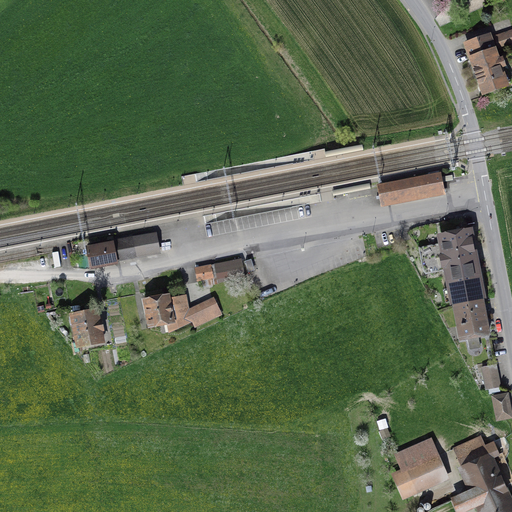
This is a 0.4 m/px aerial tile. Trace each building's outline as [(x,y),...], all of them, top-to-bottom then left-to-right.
[(511,30),(495,37),(499,49),(511,44),(511,30)] [(502,59),(497,61),(489,37),(467,45),(484,92),(510,83),(502,59)] [(440,175),(379,187),(382,202),(443,190),(440,175)] [(469,231),(442,236),(443,243),(419,248),(423,268),(426,274),(432,272),(431,266),(443,264),(443,266),(447,266),(454,305),(482,300),(476,267),(469,231)] [(112,244),(115,259),(138,255),(157,251),(154,236),(112,244)] [(115,259),(112,244),(96,247),(96,245),(88,247),(92,267),(103,265),(115,262),(115,259)] [(254,267),(251,259),(245,261),(248,269),(254,267)] [(228,262),(215,265),(218,276),(219,282),(244,277),(241,260),(228,262)] [(205,267),(195,269),(198,280),(218,276),(215,265),(205,267)] [(165,297),(147,301),(149,313),(152,325),(169,321),(172,328),(189,320),(184,299),(166,302),(165,297)] [(482,300),(454,305),(458,327),(461,326),(463,338),(461,338),(461,339),(468,338),(470,349),(480,347),(478,336),(489,334),(486,319),(482,300)] [(219,315),(212,301),(202,306),(192,311),(198,324),(219,315)] [(95,311),(74,315),(80,345),(101,341),(98,329),(102,329),(101,325),(100,322),(99,322),(99,318),(96,318),(95,311)] [(496,365),(482,367),(486,389),(500,387),(498,376),(496,365)] [(507,394),(494,397),(498,419),(511,417),(509,406),(507,394)] [(485,511),(510,511),(507,502),(488,459),(499,454),(494,442),(482,447),(478,438),(456,448),(475,490),(455,500),(460,511),(480,501),(485,511)] [(431,443),(399,457),(405,471),(395,475),(404,496),(446,477),(439,461),(431,443)]
